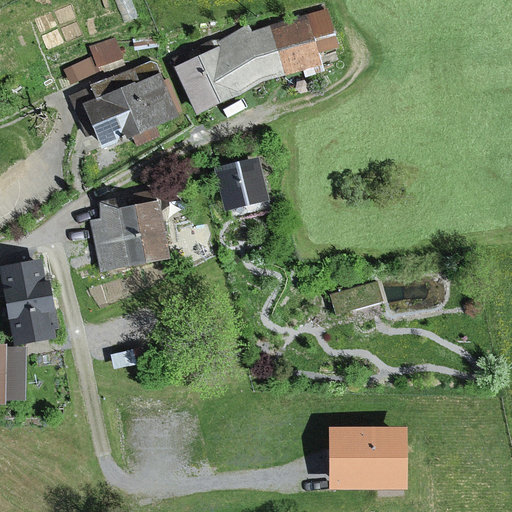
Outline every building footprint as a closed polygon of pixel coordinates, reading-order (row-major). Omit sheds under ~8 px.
[(220,47),(175,68),(197,115),(242,96),(264,82),(323,65),(319,54),(339,48),(329,9),(253,31),(248,24),(218,43),(220,47)] [(71,88),(103,73),(104,76),(126,68),(115,39),(89,49),(93,58),(64,72),(71,88)] [(150,62),(69,96),(86,138),(95,134),(101,150),(180,118),(158,65),(150,62)] [(258,162),(214,173),(226,222),(270,211),(258,162)] [(101,221),(90,224),(100,276),(170,262),(157,192),(133,196),(135,208),(126,209),(124,200),(98,205),(101,221)] [(40,262),(0,270),(0,301),(4,300),(14,351),(56,342),(40,262)] [(384,306),(378,285),(331,298),(337,320),(384,306)] [(7,351),(0,351),(0,412),(6,412),(6,407),(25,407),(26,354),(7,354),(7,351)] [(407,435),(329,435),(329,486),(407,486),(407,435)]
